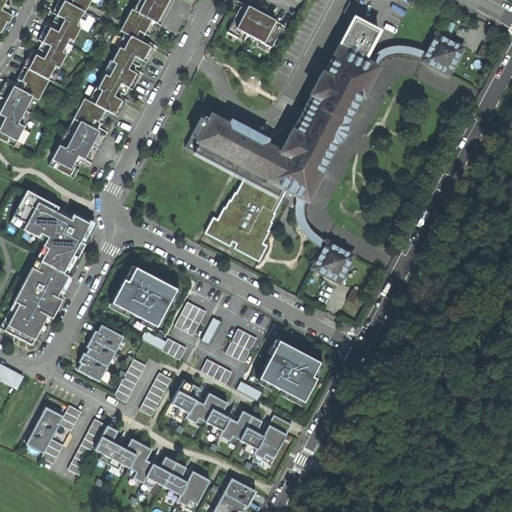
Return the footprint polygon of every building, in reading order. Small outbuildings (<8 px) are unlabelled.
[(7,0),(0,0),(0,33),(1,34),(7,23),(9,24),(13,17),(8,15),(1,11),(5,5),(7,2),(7,0)] [(59,0),(53,14),(58,16),(65,2),(60,0),(59,0)] [(73,0),(71,5),(84,12),(86,13),(86,12),(88,9),(92,0),(73,0)] [(139,0),(133,12),(138,14),(145,0),(139,0)] [(145,0),(138,14),(152,21),(157,24),(169,0),(145,0)] [(241,31),(236,28),(248,6),(238,1),(236,4),(240,6),(238,10),(230,25),(226,32),(237,38),(241,31)] [(355,5),(349,1),(344,13),(349,16),(355,5)] [(36,56),(28,70),(48,80),(55,66),(60,69),(67,54),(63,52),(70,40),(73,42),(81,28),(77,26),(84,12),(71,5),(65,2),(58,16),(65,20),(58,33),(54,31),(50,29),(43,43),(51,47),(44,60),(40,58),(36,56)] [(12,8),(5,5),(1,11),(8,15),(12,8)] [(275,21),(248,6),(236,28),(241,31),(263,43),(275,21)] [(120,32),(124,34),(131,37),(135,40),(139,32),(145,35),(152,21),(138,14),(133,12),(131,11),(123,28),(120,32)] [(90,14),(86,12),(86,13),(84,12),(77,26),(81,28),(82,29),(90,14)] [(57,25),(54,31),(58,33),(65,20),(58,16),(56,20),(54,23),(57,25)] [(196,141),(286,188),(298,195),(295,201),(293,207),(294,214),(296,221),(300,229),(305,236),(310,241),(321,248),(311,267),(338,281),(352,254),(325,241),(319,237),(313,232),(308,226),(304,220),(303,213),(302,206),(305,198),(319,173),(319,172),(334,143),(336,142),(340,140),(342,136),(344,133),(345,130),(345,124),(361,94),(362,93),(369,80),(376,67),(381,60),(387,57),(394,55),(401,55),(410,56),(421,60),(448,74),(462,47),(435,33),(425,52),(414,48),(407,46),(399,45),(388,47),(379,50),(373,54),(368,62),(362,60),(377,31),(354,19),(325,74),(321,72),(310,93),(310,95),(300,113),(292,128),(291,129),(279,150),(278,149),(210,115),(201,111),(190,135),(197,138),(196,141)] [(157,24),(152,21),(145,35),(139,32),(135,40),(150,47),(143,61),(147,63),(154,50),(157,51),(159,48),(143,40),(145,38),(146,35),(150,37),(154,29),(157,24)] [(287,27),(275,21),(263,43),(271,47),(278,33),(281,28),(285,30),(287,27)] [(8,27),(9,24),(7,23),(1,34),(4,35),(8,27)] [(38,41),(43,43),(50,29),(46,26),(38,41)] [(118,47),(119,48),(124,51),(131,37),(124,34),(118,47)] [(102,92),(95,105),(105,110),(110,113),(115,115),(122,102),(114,98),(120,85),(128,89),(136,74),(128,70),(135,57),(143,61),(150,47),(135,40),(131,37),(124,51),(119,48),(112,62),(116,64),(109,78),(105,75),(97,90),(102,92)] [(75,43),(73,42),(70,40),(63,52),(67,54),(68,55),(75,43)] [(43,52),(40,58),(44,60),(51,47),(43,43),(41,47),(39,50),(43,52)] [(489,50),(482,46),(477,55),(484,60),(489,50)] [(31,53),(24,68),(28,70),(36,56),(31,53)] [(141,65),(143,61),(135,57),(128,70),(136,74),(128,89),(132,91),(140,77),(143,79),(145,75),(135,70),(137,67),(139,68),(141,65)] [(103,74),(105,75),(109,78),(116,64),(112,62),(110,61),(103,74)] [(61,69),(60,69),(55,66),(48,80),(49,81),(53,83),(61,69)] [(17,85),(7,80),(6,83),(14,87),(22,92),(26,84),(22,82),(28,70),(24,68),(18,80),(19,81),(18,83),(17,85)] [(26,84),(22,92),(32,97),(39,100),(47,84),(49,81),(48,80),(28,70),(22,82),(26,84)] [(0,94),(0,113),(14,87),(6,83),(0,94)] [(125,96),(128,89),(120,85),(114,98),(122,102),(115,115),(118,117),(125,104),(128,106),(130,102),(121,98),(122,96),(122,95),(125,96)] [(22,92),(14,87),(0,113),(0,114),(3,116),(6,118),(0,129),(0,132),(9,137),(17,141),(25,126),(19,123),(32,97),(22,92)] [(39,100),(32,97),(19,123),(25,126),(39,100)] [(73,120),(80,123),(91,128),(92,125),(95,121),(99,123),(105,110),(95,105),(84,99),(81,104),(73,120)] [(110,113),(105,110),(99,123),(101,124),(103,125),(110,113)] [(0,122),(0,139),(6,143),(9,137),(0,132),(0,129),(6,118),(3,116),(0,122)] [(73,120),(66,133),(73,137),(80,123),(73,120)] [(100,126),(101,124),(99,123),(95,121),(92,125),(98,129),(100,126)] [(91,128),(80,123),(73,137),(66,150),(60,147),(53,160),(60,164),(71,170),(74,164),(78,156),(85,160),(99,133),(91,128)] [(108,134),(98,129),(92,125),(91,128),(99,133),(85,160),(78,156),(74,164),(76,166),(79,167),(80,165),(81,162),(91,167),(108,134)] [(73,137),(66,133),(60,147),(66,150),(73,137)] [(14,147),(17,141),(9,137),(6,143),(14,147)] [(50,166),(57,170),(60,164),(53,160),(50,166)] [(70,177),(76,166),(74,164),(71,170),(60,164),(57,170),(70,177)] [(234,249),(258,262),(267,247),(262,244),(268,233),(267,232),(272,224),(270,223),(274,215),(273,215),(284,194),(279,191),(276,197),(244,180),(237,195),(235,194),(231,201),(229,201),(225,209),(224,208),(218,220),(214,218),(205,234),(231,248),(233,244),(236,246),(234,249)] [(13,218),(27,226),(39,204),(56,213),(59,207),(28,191),(13,218)] [(20,305),(8,326),(35,340),(39,333),(48,316),(53,319),(63,301),(57,298),(69,276),(64,274),(90,224),(75,217),(72,221),(70,220),(56,213),(39,204),(27,226),(24,231),(38,238),(41,234),(49,238),(45,245),(44,247),(49,250),(37,271),(32,269),(27,279),(14,303),(20,305)] [(73,215),(59,207),(56,213),(70,220),(73,215)] [(73,215),(70,220),(72,221),(75,217),(90,224),(64,274),(69,276),(96,225),(74,213),(73,215)] [(10,223),(24,231),(27,226),(13,218),(10,223)] [(42,243),(45,245),(49,238),(41,234),(38,238),(37,240),(42,243)] [(44,247),(32,269),(37,271),(49,250),(44,247)] [(111,303),(156,327),(176,289),(135,267),(127,281),(123,279),(111,303)] [(74,279),(69,276),(57,298),(63,301),(74,279)] [(359,294),(352,290),(347,300),(354,304),(359,294)] [(193,336),(205,312),(187,302),(174,327),(193,336)] [(0,329),(5,332),(8,326),(20,305),(14,303),(0,329)] [(44,335),(53,319),(48,316),(39,333),(44,335)] [(201,341),(209,345),(221,323),(213,319),(201,341)] [(98,382),(121,337),(97,325),(74,369),(98,382)] [(32,346),(35,340),(8,326),(5,332),(32,346)] [(243,363),(256,338),(238,329),(225,353),(243,363)] [(161,351),(166,342),(145,331),(141,340),(161,351)] [(186,348),(168,338),(166,342),(161,351),(179,360),(186,348)] [(278,341),(258,378),(303,402),(316,378),(311,376),(319,362),(278,341)] [(231,372),(207,359),(201,372),(225,384),(231,372)] [(145,366),(133,360),(114,396),(126,403),(145,366)] [(0,365),(0,380),(17,390),(23,377),(0,365)] [(171,380),(159,373),(139,410),(151,416),(171,380)] [(177,391),(170,404),(178,408),(175,413),(195,423),(198,418),(211,426),(209,431),(229,441),(232,436),(246,444),(265,454),(273,459),(291,425),(273,415),(265,431),(262,429),(261,431),(264,432),(262,436),(255,432),(261,421),(242,411),(236,422),(230,418),(232,415),(229,414),(227,417),(221,414),(227,403),(208,393),(202,404),(193,399),(194,396),(198,398),(199,395),(196,394),(199,388),(183,380),(177,391)] [(262,393),(241,382),(236,390),(257,401),(262,393)] [(63,416),(59,425),(71,431),(81,412),(69,405),(63,416)] [(59,425),(63,416),(45,407),(25,444),(43,454),(51,439),(59,425)] [(94,419),(86,434),(67,469),(79,476),(93,449),(106,425),(94,419)] [(117,431),(106,425),(93,449),(101,454),(98,459),(118,470),(121,464),(135,472),(132,478),(142,483),(152,488),(155,482),(169,490),(166,496),(174,500),(186,506),(189,501),(196,505),(209,480),(192,471),(188,477),(185,475),(183,477),(187,479),(186,482),(179,479),(185,468),(165,457),(159,467),(153,464),(155,461),(153,460),(151,463),(145,460),(151,449),(131,438),(125,449),(119,446),(121,443),(119,441),(117,445),(111,442),(117,431)] [(41,458),(53,464),(63,445),(51,439),(43,454),(41,458)] [(244,511),(255,492),(231,479),(212,511),(244,511)]
